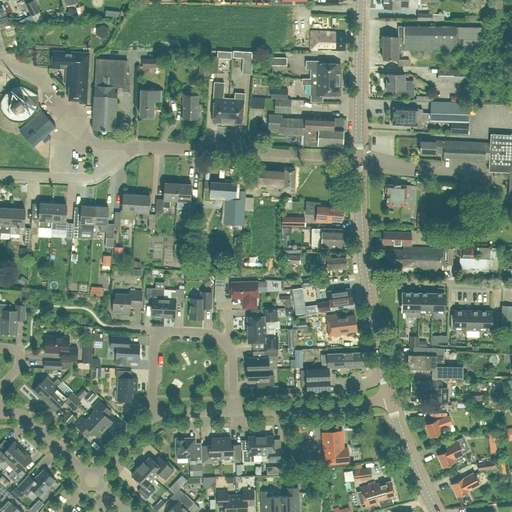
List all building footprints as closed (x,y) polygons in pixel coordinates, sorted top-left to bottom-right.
[(432,0),(383,0),(383,9),(400,9),(401,8),(418,8),(418,3),(433,4),(432,0)] [(33,1),(25,4),(31,16),(32,16),(36,23),(42,19),(39,12),(33,1)] [(0,18),(0,28),(9,26),(7,17),(0,18)] [(457,39),(454,40),(454,27),(403,26),(403,37),(397,37),(397,36),(382,36),(382,59),(397,59),(397,50),(454,50),(454,45),(457,46),(457,51),(481,51),(482,27),(457,27),(457,39)] [(310,47),(325,47),(331,47),(331,50),(345,50),(345,33),(336,33),(336,32),(311,31),(310,47)] [(80,100),(80,102),(87,103),(91,53),(54,50),(53,66),(68,67),(67,83),(70,83),(69,99),(80,100)] [(210,72),(217,73),(218,57),(211,56),(210,72)] [(242,74),(251,74),(252,58),(242,57),(242,74)] [(270,57),(269,65),(286,65),(287,58),(270,57)] [(127,60),(96,58),(92,129),(102,130),(102,131),(103,131),(104,131),(105,131),(105,130),(115,131),(117,87),(126,88),(127,60)] [(159,59),(142,58),(142,67),(159,67),(159,59)] [(198,75),(208,76),(210,62),(200,61),(198,75)] [(310,79),(342,79),(342,71),(340,69),(340,63),(321,63),(321,61),(306,61),(306,69),(310,69),(310,79)] [(457,82),(456,102),(467,102),(467,82),(466,82),(466,70),(438,68),(437,81),(457,82)] [(403,90),(403,85),(403,74),(386,74),(386,90),(394,90),(394,97),(414,97),(414,90),(403,90)] [(342,79),(310,79),(302,78),(302,84),(310,84),(310,94),(340,95),(340,89),(341,87),(342,79)] [(227,124),(229,99),(223,98),(224,83),(214,82),(212,106),(213,106),(212,122),(217,122),(219,124),(227,124)] [(271,88),(271,98),(287,98),(287,89),(271,88)] [(154,101),(160,101),(160,91),(141,90),(140,117),(153,117),(154,101)] [(200,118),(200,110),(201,105),(197,105),(198,96),(194,96),(195,92),(188,92),(188,96),(183,96),(183,104),(184,104),(183,118),(196,119),(196,118),(200,118)] [(229,99),(227,124),(235,125),(236,123),(241,124),(242,108),(244,108),(245,93),(235,93),(235,98),(233,99),(229,99)] [(27,107),(27,100),(22,95),(15,96),(10,101),(11,108),(16,113),(23,112),(27,107)] [(275,98),(274,112),(290,113),(291,99),(275,98)] [(420,126),(421,120),(430,121),(459,122),(468,122),(469,102),(467,102),(456,102),(430,101),(430,113),(421,113),(421,110),(413,109),(413,108),(392,107),(392,124),(420,126)] [(55,126),(42,111),(19,131),(33,146),(41,139),(44,142),(50,137),(46,134),(55,126)] [(280,131),(279,134),(304,135),(303,145),(342,147),(344,118),(321,118),(305,117),(305,119),(281,118),(281,115),(268,115),(268,131),(280,131)] [(468,122),(459,122),(458,135),(468,135),(468,122)] [(511,134),(490,133),(490,143),(439,140),(439,142),(419,141),(419,152),(435,153),(435,152),(443,153),(442,158),(489,160),(488,171),(503,172),(503,173),(503,175),(506,177),(507,177),(509,178),(508,193),(511,193),(511,134)] [(282,189),(293,189),(294,168),(258,166),(257,186),(282,188),(282,189)] [(203,200),(203,201),(213,201),(214,198),(224,198),(224,215),(228,215),(227,224),(243,225),(245,191),(235,190),(236,184),(236,183),(235,183),(228,183),(227,183),(211,182),(204,182),(204,190),(204,191),(203,200)] [(176,201),(177,184),(164,183),(163,199),(156,199),(155,213),(163,213),(163,207),(170,208),(170,200),(176,201)] [(177,184),(176,201),(177,201),(176,208),(184,209),(189,209),(188,224),(194,224),(195,204),(190,204),(189,202),(190,185),(177,184)] [(387,184),(386,194),(387,194),(387,204),(415,205),(416,186),(387,184)] [(114,225),(119,226),(120,226),(120,218),(127,218),(127,211),(135,211),(136,195),(122,194),(121,212),(115,211),(114,224),(114,225)] [(136,195),(135,211),(143,212),(142,218),(149,218),(148,228),(155,228),(156,214),(150,214),(149,212),(150,195),(136,195)] [(342,208),(320,206),(320,202),(305,201),(304,213),(316,214),(315,221),(341,223),(342,208)] [(52,228),(53,204),(40,203),(39,220),(32,219),(31,228),(31,233),(38,234),(39,228),(45,228),(52,228)] [(53,204),(52,228),(67,229),(66,237),(72,238),(73,224),(67,223),(67,224),(65,224),(67,204),(53,204)] [(73,224),(72,238),(78,238),(78,229),(93,230),(94,223),(95,206),(82,206),(82,208),(75,207),(74,224),(73,224)] [(113,238),(113,231),(119,231),(119,226),(114,225),(114,224),(107,224),(108,207),(95,206),(94,223),(100,223),(100,231),(106,232),(106,238),(105,246),(113,247),(113,238)] [(0,232),(10,233),(12,208),(0,207),(0,232)] [(12,208),(10,233),(20,234),(20,226),(24,226),(25,209),(12,208)] [(425,224),(426,214),(426,213),(417,212),(416,226),(425,227),(425,224)] [(282,217),(281,226),(295,226),(296,217),(282,217)] [(459,230),(484,230),(484,219),(459,219),(459,230)] [(311,228),(311,246),(311,247),(341,248),(342,229),(311,228)] [(383,232),(383,244),(411,245),(411,233),(383,232)] [(431,232),(430,241),(443,242),(444,233),(431,232)] [(403,247),(403,250),(385,250),(384,265),(411,266),(411,269),(442,270),(442,248),(403,247)] [(478,247),(477,260),(497,260),(497,247),(478,247)] [(475,259),(476,248),(463,248),(462,259),(474,259),(475,259)] [(288,254),(287,263),(299,264),(300,255),(288,254)] [(345,269),(344,256),(316,257),(316,264),(327,264),(327,270),(345,269)] [(40,274),(55,277),(58,263),(43,260),(40,274)] [(483,269),(482,280),(496,280),(496,269),(483,269)] [(18,281),(24,285),(27,280),(22,276),(18,281)] [(303,279),(304,287),(323,284),(322,277),(303,279)] [(242,298),(242,308),(256,308),(256,297),(258,297),(257,281),(231,282),(232,298),(242,298)] [(146,288),(146,300),(152,300),(151,316),(163,317),(164,289),(164,282),(155,282),(155,288),(146,288)] [(311,294),(322,293),(321,286),(310,287),(311,294)] [(164,289),(163,317),(175,317),(175,301),(184,302),(184,289),(176,289),(176,290),(164,289)] [(317,303),(318,312),(330,310),(330,307),(352,303),(350,289),(327,292),(329,301),(317,303)] [(129,290),(129,294),(115,293),(115,299),(113,299),(113,312),(121,312),(121,315),(130,315),(130,306),(141,306),(142,291),(129,290)] [(204,306),(211,306),(212,292),(200,291),(200,299),(190,298),(189,318),(203,319),(204,306)] [(419,312),(420,293),(402,292),(402,311),(406,311),(406,316),(420,317),(420,312),(419,312)] [(431,312),(432,293),(420,293),(419,312),(420,312),(431,312)] [(432,293),(431,312),(444,312),(444,293),(432,293)] [(280,296),(280,302),(284,302),(284,306),(290,306),(290,296),(280,296)] [(17,320),(24,320),(25,305),(16,305),(16,311),(1,310),(0,333),(17,334),(17,320)] [(511,305),(501,305),(501,320),(511,320),(511,305)] [(277,316),(277,309),(263,309),(263,316),(247,316),(247,324),(246,324),(246,329),(265,329),(265,321),(275,321),(274,316),(277,316)] [(467,330),(467,311),(454,310),(454,329),(467,330)] [(467,311),(467,330),(479,330),(479,311),(467,311)] [(479,311),(479,330),(491,330),(491,329),(497,330),(498,316),(492,315),(492,311),(479,311)] [(341,332),(341,333),(347,333),(347,332),(356,330),(354,315),(338,318),(338,315),(326,316),(329,337),(340,335),(340,333),(341,332)] [(511,321),(509,321),(501,320),(500,320),(500,332),(509,333),(509,324),(511,324),(511,321)] [(264,342),(264,348),(278,348),(278,341),(275,341),(275,337),(266,337),(265,329),(246,329),(246,335),(248,335),(248,342),(264,342)] [(94,347),(102,347),(103,334),(95,334),(94,347)] [(68,347),(69,344),(69,337),(45,335),(45,352),(61,353),(61,359),(77,360),(77,348),(68,347)] [(111,348),(117,348),(116,365),(126,365),(126,360),(138,360),(139,344),(126,344),(126,336),(112,336),(111,348)] [(410,346),(418,347),(418,336),(410,336),(410,346)] [(247,369),(268,369),(268,363),(275,363),(278,360),(278,350),(264,351),(264,357),(247,358),(247,369)] [(327,354),(328,367),(328,368),(362,366),(361,352),(327,354)] [(438,366),(435,366),(436,354),(408,353),(408,360),(408,369),(432,370),(432,378),(462,379),(463,365),(438,365),(438,366)] [(268,369),(247,369),(248,381),(260,381),(260,387),(274,387),(274,375),(269,375),(268,369)] [(308,390),(328,389),(328,369),(308,370),(308,372),(301,372),(302,380),(308,380),(308,390)] [(115,390),(115,400),(132,401),(132,391),(137,392),(138,378),(131,378),(131,371),(116,370),(116,378),(118,378),(117,390),(115,390)] [(44,400),(57,387),(61,382),(57,378),(53,383),(47,376),(34,390),(44,400)] [(442,381),(438,381),(411,380),(411,396),(428,396),(428,395),(435,395),(435,404),(446,404),(447,388),(442,388),(442,381)] [(57,387),(44,400),(55,410),(64,401),(72,408),(80,400),(72,392),(68,396),(57,387)] [(90,390),(84,396),(90,402),(96,395),(90,390)] [(471,395),(471,402),(472,402),(472,406),(482,406),(482,402),(481,402),(481,395),(471,395)] [(99,399),(92,407),(94,410),(90,415),(105,430),(112,422),(105,415),(110,410),(99,399)] [(486,399),(486,407),(506,407),(506,400),(499,400),(499,399),(486,399)] [(69,411),(63,418),(68,423),(75,416),(69,411)] [(105,430),(90,415),(85,420),(82,417),(75,425),(86,435),(90,430),(98,437),(105,430)] [(438,420),(425,425),(430,438),(442,433),(441,429),(452,424),(449,416),(438,420)] [(511,426),(502,428),(504,438),(511,437),(511,426)] [(349,462),(348,448),(344,448),(342,430),(322,432),(325,464),(349,462)] [(499,440),(497,432),(488,434),(490,442),(499,440)] [(248,436),(248,450),(242,450),(242,462),(254,461),(254,454),(261,454),(261,435),(255,435),(255,436),(248,436)] [(274,436),(266,436),(266,435),(261,435),(261,454),(269,454),(269,461),(281,461),(281,449),(274,449),(274,436)] [(221,458),(221,437),(211,438),(211,445),(201,445),(202,462),(210,462),(210,458),(221,458)] [(221,437),(221,458),(233,457),(233,461),(240,460),(240,444),(231,445),(230,437),(221,437)] [(437,455),(443,468),(455,463),(453,459),(463,454),(462,453),(468,450),(462,437),(446,445),(447,447),(445,448),(446,451),(437,455)] [(176,439),(176,458),(190,457),(190,463),(195,463),(195,438),(176,439)] [(9,465),(23,450),(14,441),(4,452),(0,448),(0,463),(4,460),(9,465)] [(16,483),(25,473),(21,469),(31,458),(23,450),(9,465),(14,469),(8,476),(16,483)] [(150,457),(145,462),(144,461),(140,465),(154,479),(159,473),(165,479),(174,470),(166,463),(162,468),(150,457)] [(478,470),(494,468),(493,461),(477,464),(478,470)] [(34,474),(42,469),(38,464),(31,470),(34,474)] [(384,464),(373,468),(378,480),(389,476),(384,464)] [(138,491),(146,499),(155,490),(149,484),(154,479),(140,465),(136,469),(137,470),(132,476),(142,486),(138,491)] [(351,470),(353,481),(360,480),(359,478),(371,476),(370,467),(351,470)] [(34,480),(29,475),(18,486),(27,494),(32,489),(39,496),(54,480),(44,469),(34,480)] [(457,497),(469,491),(479,485),(477,481),(473,473),(463,479),(463,478),(450,484),(457,497)] [(177,480),(182,485),(187,480),(182,475),(177,480)] [(395,496),(391,481),(375,485),(374,481),(368,483),(368,485),(360,487),(366,507),(391,499),(391,497),(395,496)] [(185,511),(194,503),(179,488),(170,497),(176,503),(167,511),(185,511)] [(247,511),(247,503),(254,502),(254,490),(243,490),(243,495),(235,495),(235,511),(247,511)] [(280,496),(280,511),(298,511),(298,490),(291,490),(292,495),(280,496)] [(0,507),(0,508),(4,511),(21,511),(16,506),(20,502),(8,491),(0,499),(4,503),(0,507)] [(235,511),(235,495),(228,496),(228,491),(217,491),(217,503),(224,503),(224,511),(235,511)] [(280,511),(280,496),(268,496),(268,491),(262,491),(262,511),(280,511)] [(511,501),(497,503),(498,510),(511,508),(511,501)] [(152,507),(156,511),(161,507),(157,503),(152,507)] [(202,511),(199,511),(198,511),(200,508),(194,503),(185,511),(203,511),(202,511)]
